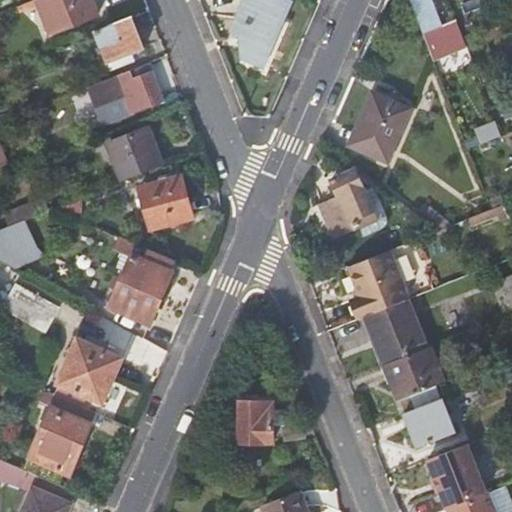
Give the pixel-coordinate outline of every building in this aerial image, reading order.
[(100,14),(94,0),(37,0),(50,33),(100,14)] [(264,65),(291,3),(284,0),(246,0),(234,28),(241,32),(245,57),(264,65)] [(434,0),(409,0),(434,60),(465,47),(455,20),(444,24),(434,0)] [(144,48),(131,15),(94,29),(111,71),(134,61),(130,52),(144,48)] [(134,76),(131,70),(86,87),(94,107),(124,96),(131,115),(165,101),(153,69),(134,76)] [(495,82),(486,86),(491,98),(499,94),(495,82)] [(358,128),(362,129),(355,147),(389,161),(412,108),(374,92),(358,128)] [(495,120),(475,128),(481,144),(502,136),(495,120)] [(106,142),(121,181),(165,164),(149,125),(106,142)] [(386,204),(371,180),(363,183),(356,167),(332,178),(338,193),(319,201),(333,236),(363,225),(366,231),(384,224),(387,223),(389,221),(391,219),(391,218),(386,204)] [(182,174),(139,185),(150,229),(194,218),(182,174)] [(374,179),(371,180),(386,204),(400,199),(374,179)] [(493,209),(506,205),(510,203),(506,191),(489,198),(493,209)] [(55,207),(76,217),(85,195),(55,207)] [(38,214),(49,210),(44,197),(33,202),(38,214)] [(9,226),(38,214),(33,202),(33,201),(4,211),(9,226)] [(0,260),(16,269),(47,256),(38,247),(26,220),(9,226),(0,229),(0,260)] [(175,260),(121,236),(115,249),(123,252),(131,255),(124,271),(110,303),(152,322),(173,273),(170,272),(175,260)] [(411,299),(390,249),(348,266),(361,297),(355,299),(361,318),(367,316),(411,299)] [(124,271),(131,255),(123,252),(116,267),(124,271)] [(511,274),(497,280),(507,306),(511,304),(511,274)] [(12,295),(5,307),(46,329),(58,306),(9,280),(3,290),(12,295)] [(367,316),(386,364),(430,346),(411,299),(367,316)] [(80,340),(56,395),(97,413),(121,358),(80,340)] [(446,378),(433,345),(430,346),(386,364),(399,397),(411,392),(437,381),(446,378)] [(277,350),(266,354),(273,370),(284,366),(277,350)] [(437,381),(411,392),(417,409),(444,398),(437,381)] [(37,402),(51,407),(56,395),(42,389),(37,402)] [(70,475),(97,413),(56,395),(51,407),(29,457),(70,475)] [(275,398),(239,399),(240,441),(276,440),(275,423),(275,408),(275,398)] [(457,432),(444,398),(417,409),(405,414),(418,447),(457,432)] [(275,408),(275,423),(290,423),(289,407),(275,408)] [(275,423),(276,440),(310,440),(308,422),(290,423),(275,423)] [(449,509),(487,493),(468,445),(429,461),(448,509),(449,509)] [(66,511),(75,492),(56,483),(30,471),(0,458),(0,479),(31,494),(23,511),(66,511)] [(511,511),(511,506),(511,505),(511,504),(511,499),(506,485),(487,493),(449,509),(450,511),(511,511)] [(310,511),(303,491),(262,507),(263,511),(310,511)]
